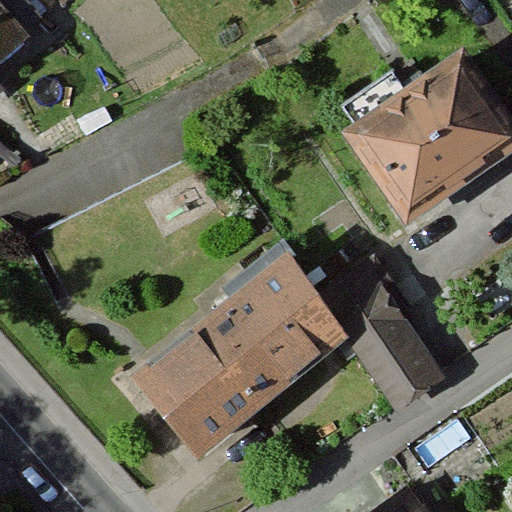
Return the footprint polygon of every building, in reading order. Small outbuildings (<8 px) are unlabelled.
[(0,58),(22,40),(0,13),(0,58)] [(511,129),(456,49),(332,131),(401,226),(511,148),(511,129)] [(282,257),(123,376),(186,463),(346,340),(335,324),(282,257)] [(425,366),(378,296),(335,324),(346,340),(382,395),(425,366)] [(425,511),(411,493),(386,511),(425,511)]
